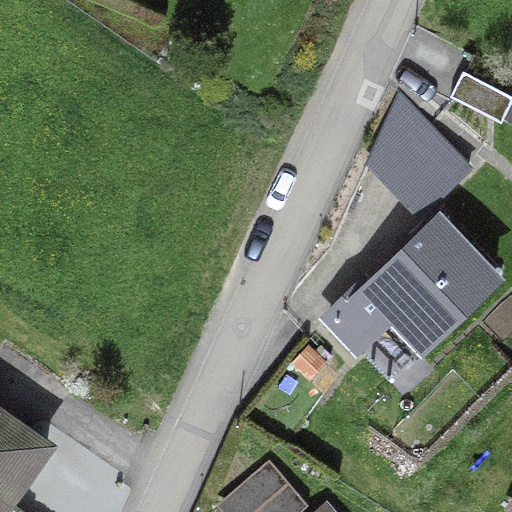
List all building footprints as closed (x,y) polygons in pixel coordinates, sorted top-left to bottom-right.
[(511,96),(462,71),(449,96),(500,122),(511,98),(511,96)] [(370,155),(423,210),(469,166),(398,94),(370,155)] [(494,278),(438,219),(369,286),(364,282),(328,317),(356,347),(390,314),(422,347),(494,278)] [(47,445),(0,412),(0,499),(6,503),(47,445)] [(268,459),(223,498),(235,511),(299,511),(307,505),(268,459)]
